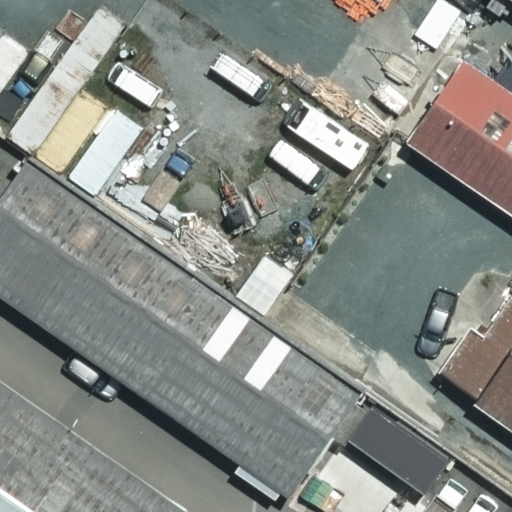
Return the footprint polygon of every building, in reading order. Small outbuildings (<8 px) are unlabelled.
[(481,0),(417,0),(405,19),(448,49),(481,0)] [(511,88),(457,54),(396,149),(511,222),(511,88)] [(349,375),(22,151),(0,183),(0,306),(270,490),(349,375)] [(511,299),(451,385),(511,427),(511,299)] [(0,511),(181,511),(0,387),(0,511)]
